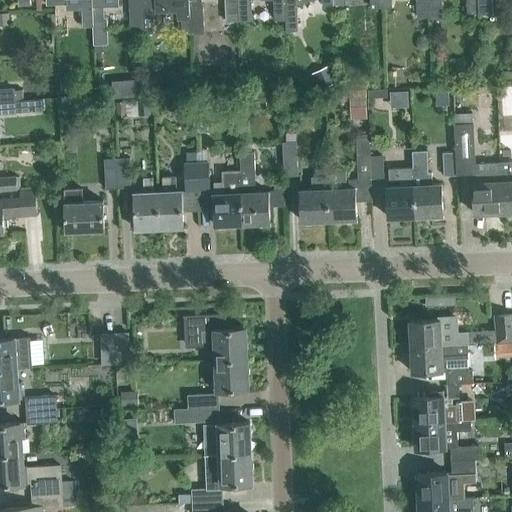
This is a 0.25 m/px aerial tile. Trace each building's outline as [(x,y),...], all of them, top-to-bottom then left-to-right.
[(67,3),(67,0),(83,0),(84,5),(83,5),(83,20),(93,19),(94,42),(92,0),(46,0),(47,4),(67,3)] [(104,16),(103,6),(119,5),(118,0),(92,0),(94,42),(107,42),(106,16),(104,16)] [(143,33),(141,0),(129,0),(131,34),(143,33)] [(191,32),(189,0),(141,0),(143,33),(154,33),(153,9),(178,8),(179,19),(181,18),(182,33),(191,32)] [(202,0),(189,0),(191,32),(204,31),(202,0)] [(239,20),(237,0),(224,0),(226,21),(239,20)] [(252,19),(250,0),(237,0),(239,20),(252,19)] [(286,29),(285,0),(273,0),(274,18),(285,18),(286,29)] [(333,3),(333,0),(285,0),(286,29),(297,29),(296,1),(299,0),(321,0),(323,3),(333,3)] [(430,17),(429,0),(416,0),(417,17),(430,17)] [(442,16),(441,0),(429,0),(430,17),(442,16)] [(477,0),(466,0),(467,14),(478,13),(477,0)] [(477,0),(478,13),(492,13),(491,0),(477,0)] [(0,13),(0,25),(9,25),(8,13),(0,13)] [(320,91),(336,83),(328,68),(312,77),(320,91)] [(0,88),(0,100),(15,99),(14,87),(0,88)] [(386,88),(367,89),(368,98),(387,97),(386,88)] [(366,89),(349,90),(350,118),(367,117),(366,89)] [(511,89),(503,90),(503,100),(511,99),(511,89)] [(448,92),(436,92),(436,104),(448,105),(448,92)] [(62,102),(74,101),(73,93),(61,94),(62,102)] [(43,98),(15,100),(15,99),(0,100),(0,112),(44,109),(43,98)] [(149,101),(139,102),(139,116),(149,115),(149,101)] [(194,101),(184,102),(184,113),(194,113),(194,101)] [(117,116),(125,116),(125,102),(117,103),(117,116)] [(502,211),(500,161),(475,162),(472,112),(459,113),(460,123),(454,123),(456,152),(457,174),(473,173),(475,212),(502,211)] [(371,178),(371,156),(370,144),(370,139),(356,140),(359,187),(372,186),(371,178)] [(383,155),(384,155),(384,143),(370,144),(371,156),(383,155)] [(298,175),(297,145),(283,145),(284,175),(298,175)] [(511,147),(499,148),(500,161),(511,160),(511,147)] [(197,161),(208,160),(208,150),(196,151),(197,161)] [(427,150),(413,151),(414,167),(416,215),(443,214),(442,183),(433,184),(432,172),(428,172),(427,150)] [(270,222),(269,191),(256,191),(254,151),(240,151),(241,170),(243,223),(270,222)] [(456,152),(443,153),(444,174),(457,174),(456,152)] [(384,177),(383,155),(371,156),(371,178),(384,177)] [(119,188),(118,157),(105,158),(106,188),(119,188)] [(131,187),(130,157),(118,157),(119,188),(131,187)] [(208,160),(197,161),(198,189),(210,188),(209,160),(208,160)] [(330,219),(327,160),(316,160),(317,176),(313,176),(313,189),(301,189),(302,220),(330,219)] [(357,218),(355,187),(347,187),(346,170),(328,171),(328,160),(327,160),(330,219),(357,218)] [(511,160),(500,161),(502,211),(511,210),(511,160)] [(198,189),(197,161),(185,161),(186,190),(198,189)] [(416,215),(414,167),(389,168),(389,180),(400,179),(400,185),(387,186),(389,216),(416,215)] [(243,223),(241,170),(223,171),(223,183),(215,184),(215,181),(214,181),(216,224),(243,223)] [(0,190),(18,190),(17,175),(0,176),(0,190)] [(163,191),(158,191),(160,226),(184,225),(182,190),(172,190),(172,176),(163,176),(163,191)] [(160,226),(158,191),(153,191),(153,177),(144,177),(144,192),(134,192),(135,212),(131,213),(131,225),(136,225),(136,227),(160,226)] [(67,230),(105,229),(103,200),(83,201),(82,188),(65,189),(67,230)] [(4,216),(37,213),(35,190),(21,191),(21,197),(0,198),(0,232),(5,232),(4,216)] [(437,303),(455,303),(455,294),(437,294),(437,303)] [(247,357),(246,327),(229,328),(229,312),(186,313),(186,315),(191,315),(192,342),(205,341),(205,345),(213,344),(214,359),(217,359),(247,357)] [(511,315),(494,317),(496,343),(511,341),(511,315)] [(440,318),(410,320),(412,345),(468,343),(467,333),(456,333),(455,317),(440,317),(440,318)] [(128,332),(115,333),(116,362),(129,361),(128,332)] [(116,362),(115,333),(102,333),(103,362),(116,362)] [(31,336),(0,338),(0,368),(17,368),(33,366),(31,336)] [(511,341),(496,343),(498,357),(511,355),(511,341)] [(469,369),(468,343),(412,345),(413,371),(447,370),(448,383),(458,382),(473,382),(472,369),(469,369)] [(248,388),(247,357),(217,359),(217,373),(213,373),(214,389),(248,388)] [(18,382),(17,368),(0,368),(0,399),(23,398),(22,381),(18,382)] [(458,382),(448,383),(448,397),(459,396),(458,382)] [(444,405),(444,389),(443,389),(443,391),(431,391),(431,395),(414,396),(415,422),(472,419),(472,420),(476,420),(476,418),(474,418),(474,400),(457,401),(457,404),(444,405)] [(138,404),(138,393),(123,393),(124,405),(138,404)] [(189,394),(189,407),(219,406),(218,393),(189,394)] [(26,396),(27,409),(56,407),(56,394),(26,396)] [(100,407),(100,415),(114,414),(114,406),(100,407)] [(219,419),(219,406),(189,407),(190,419),(190,420),(219,419)] [(57,420),(56,407),(27,409),(28,422),(57,420)] [(179,420),(190,419),(189,407),(179,408),(179,420)] [(472,419),(415,422),(416,448),(449,446),(450,459),(451,459),(476,457),(478,457),(477,446),(459,447),(458,432),(472,431),(472,420),(472,419)] [(113,420),(101,421),(102,444),(114,443),(113,420)] [(0,423),(0,453),(22,452),(21,438),(25,438),(24,421),(0,423)] [(251,452),(250,422),(205,424),(206,454),(251,452)] [(23,466),(22,452),(0,453),(0,484),(32,482),(33,494),(73,491),(73,480),(61,481),(60,464),(23,466)] [(222,484),(252,482),(251,452),(206,454),(204,454),(204,455),(205,455),(206,488),(193,489),(193,493),(179,494),(179,503),(193,503),(193,502),(223,501),(222,484)] [(451,459),(452,471),(418,473),(419,498),(449,497),(448,482),(463,481),(463,472),(477,472),(476,457),(451,459)] [(138,465),(139,470),(143,473),(148,472),(151,468),(150,463),(146,460),(141,461),(138,465)] [(43,511),(43,506),(63,505),(74,504),(73,491),(33,494),(34,506),(0,508),(0,511),(43,511)] [(476,507),(476,496),(460,496),(461,508),(476,507)] [(449,511),(449,497),(419,498),(419,511),(449,511)] [(223,511),(223,501),(193,502),(193,503),(193,511),(223,511)] [(193,511),(193,503),(179,503),(175,503),(175,511),(193,511)]
